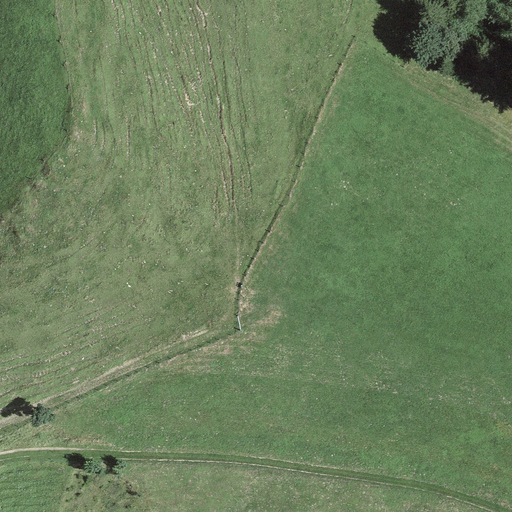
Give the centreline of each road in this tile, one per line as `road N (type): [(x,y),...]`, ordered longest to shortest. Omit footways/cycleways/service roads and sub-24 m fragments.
road 1 (track): [(504,511),(407,484),(219,459),(0,459)]
road 2 (track): [(0,421),(238,325)]
